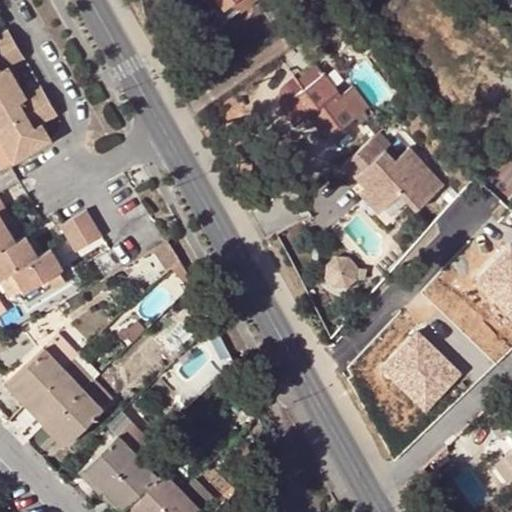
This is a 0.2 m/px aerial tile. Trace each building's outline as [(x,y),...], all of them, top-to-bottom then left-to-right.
[(217,0),(224,8),(233,0),(240,9),(252,0),(217,0)] [(0,53),(17,44),(9,30),(0,36),(0,53)] [(25,57),(17,44),(0,53),(0,94),(20,83),(11,66),(25,57)] [(339,96),(314,63),(297,78),(292,74),(279,87),(278,99),(296,124),(308,114),(327,138),(367,108),(351,87),(339,96)] [(0,94),(0,132),(51,101),(44,88),(29,97),(20,83),(0,94)] [(51,101),(0,132),(0,137),(14,162),(52,140),(43,126),(60,115),(51,101)] [(0,160),(5,168),(13,163),(14,162),(0,137),(0,160)] [(358,180),(366,190),(385,212),(402,198),(417,216),(445,192),(412,153),(397,165),(376,140),(343,169),(355,183),(358,180)] [(379,217),(385,212),(366,190),(361,195),(379,217)] [(0,256),(18,246),(7,229),(0,217),(7,214),(0,203),(0,256)] [(7,214),(0,217),(7,229),(13,224),(7,214)] [(103,241),(88,217),(84,219),(91,230),(99,244),(103,241)] [(64,232),(70,242),(91,230),(84,219),(64,232)] [(91,230),(70,242),(78,257),(99,244),(91,230)] [(18,246),(0,256),(0,281),(11,275),(39,259),(28,241),(18,246)] [(153,250),(167,270),(170,267),(179,258),(169,241),(153,250)] [(511,303),(511,247),(484,276),(511,303)] [(25,297),(48,283),(60,276),(64,274),(51,253),(39,259),(11,275),(25,297)] [(170,267),(189,289),(194,285),(179,258),(170,267)] [(346,260),(334,259),(325,266),(324,278),(332,288),(344,289),(353,281),(354,269),(346,260)] [(363,283),(365,272),(355,271),(353,281),(363,283)] [(0,282),(13,304),(25,297),(11,275),(0,281),(0,282)] [(65,285),(60,276),(48,283),(55,293),(65,285)] [(427,328),(391,363),(435,407),(471,372),(427,328)] [(45,346),(65,368),(78,355),(79,354),(59,332),(45,346)] [(45,346),(7,382),(7,383),(27,404),(65,368),(45,346)] [(78,355),(65,368),(85,388),(99,375),(78,355)] [(27,404),(47,425),(85,388),(65,368),(27,404)] [(65,443),(103,408),(92,396),(85,388),(47,425),(65,443)] [(99,390),(92,396),(103,408),(110,401),(99,390)] [(511,437),(511,446),(503,454),(511,465),(511,408),(490,424),(499,436),(507,430),(511,437)] [(130,423),(119,433),(138,454),(150,443),(130,423)] [(80,470),(100,491),(138,454),(119,433),(80,470)] [(158,475),(164,470),(170,463),(150,443),(138,454),(158,475)] [(138,454),(100,491),(120,511),(126,507),(158,475),(138,454)] [(511,479),(511,477),(511,465),(503,454),(496,459),(511,479)] [(188,481),(170,463),(164,470),(181,488),(188,481)] [(160,511),(183,490),(181,488),(164,470),(158,475),(126,507),(131,511),(160,511)] [(183,490),(202,510),(213,499),(194,480),(183,490)] [(199,511),(202,510),(183,490),(160,511),(199,511)]
